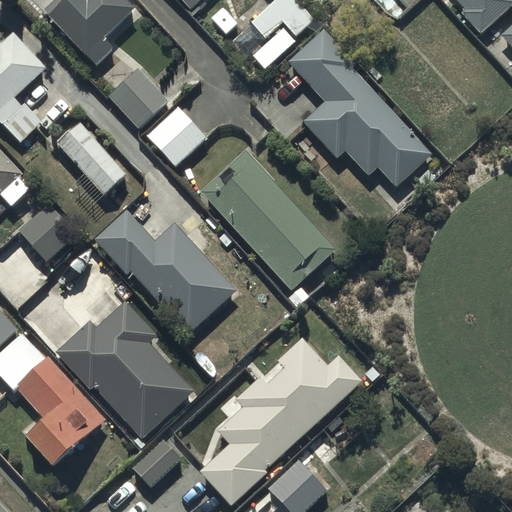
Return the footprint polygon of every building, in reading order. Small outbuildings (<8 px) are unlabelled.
[(129,17),(112,0),(64,0),(46,17),(93,69),(110,54),(100,43),(129,17)] [(296,0),(274,0),(250,20),(276,51),(313,20),(296,0)] [(458,0),(472,15),(467,19),(482,34),(510,7),(503,0),(458,0)] [(349,68),(323,40),(293,67),(330,106),(306,129),(336,161),(345,153),(368,178),(379,168),(397,187),(426,160),(344,73),(349,68)] [(41,76),(13,45),(0,57),(0,126),(4,130),(20,116),(10,104),(41,76)] [(138,65),(105,94),(137,129),(170,99),(138,65)] [(178,106),(146,133),(175,167),(206,140),(178,106)] [(124,181),(80,131),(61,148),(105,198),(124,181)] [(331,255),(247,163),(208,199),(291,291),(331,255)] [(0,195),(16,180),(0,164),(0,195)] [(74,240),(48,212),(21,236),(47,265),(74,240)] [(228,296),(174,236),(155,253),(126,221),(99,245),(127,275),(134,271),(189,332),(228,296)] [(0,346),(15,332),(0,315),(0,346)] [(148,341),(124,316),(96,341),(88,332),(60,358),(92,392),(98,387),(142,435),(185,395),(141,348),(148,341)] [(22,340),(0,359),(0,381),(14,397),(22,390),(47,367),(22,340)] [(323,366),(299,341),(279,360),(284,366),(266,383),(257,379),(240,395),(247,403),(221,428),(231,439),(199,469),(232,504),(362,381),(336,354),(323,366)] [(103,429),(47,367),(22,390),(52,422),(27,444),(54,474),(103,429)] [(200,395),(169,422),(181,436),(212,409),(200,395)] [(389,451),(419,425),(408,412),(377,438),(389,451)] [(403,455),(416,468),(440,446),(428,432),(403,455)] [(183,463),(167,445),(136,472),(152,490),(183,463)] [(307,511),(324,496),(298,468),(270,494),(287,511),(307,511)] [(415,490),(392,511),(434,511),(436,511),(415,490)] [(200,511),(185,495),(166,511),(200,511)]
